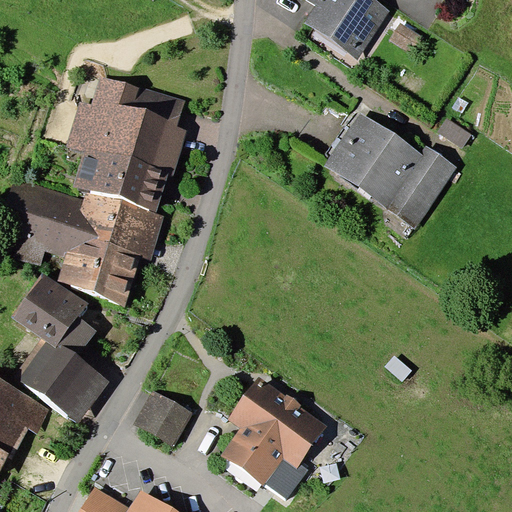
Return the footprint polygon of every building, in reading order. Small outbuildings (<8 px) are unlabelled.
[(396,17),(368,0),(319,0),(316,5),(331,14),(320,32),(369,62),(396,17)] [(405,29),(395,45),(418,58),(427,42),(405,29)] [(112,112),(186,131),(192,109),(117,90),(112,112)] [(100,158),(90,195),(98,197),(170,216),(192,133),(186,131),(112,112),(98,108),(86,155),(100,158)] [(366,120),(334,170),(402,214),(434,164),(366,120)] [(455,127),(448,138),(470,152),(477,141),(455,127)] [(438,159),(434,164),(402,214),(424,228),(460,173),(438,159)] [(170,216),(98,197),(95,208),(28,191),(11,254),(52,265),(55,254),(81,261),(74,287),(139,304),(151,258),(159,260),(170,216)] [(89,303),(42,274),(11,316),(42,338),(14,377),(79,423),(110,381),(80,355),(98,330),(79,316),(89,303)] [(0,386),(0,475),(25,427),(37,434),(49,411),(0,386)] [(330,433),(265,393),(242,430),(253,437),(235,466),(276,492),(294,462),(307,470),(330,433)] [(162,402),(145,428),(179,451),(197,425),(162,402)] [(174,511),(140,491),(130,508),(95,487),(80,511),(174,511)]
